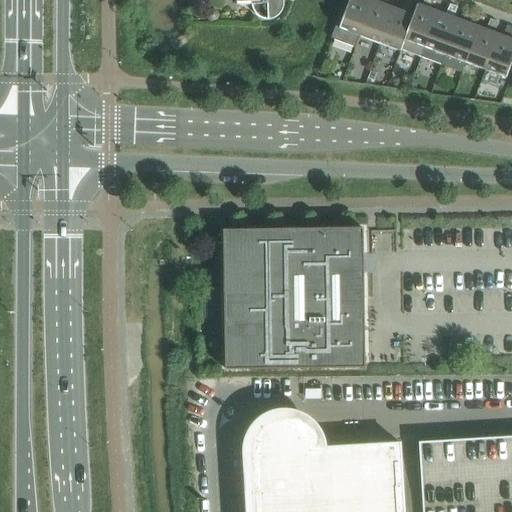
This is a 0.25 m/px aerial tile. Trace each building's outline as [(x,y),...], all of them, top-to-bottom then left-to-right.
[(236,0),(237,5),(251,5),(252,8),(254,12),(256,15),(260,18),(264,19),(267,20),(269,20),(272,19),(274,19),(276,18),(278,16),(279,15),(281,12),(282,11),(283,9),(283,6),(284,5),(284,3),(283,1),(283,0),(236,0)] [(356,47),(360,37),(373,1),(369,0),(349,0),(339,28),(335,26),(331,38),(356,47)] [(380,44),(393,9),(386,6),(387,0),(378,0),(377,3),(373,1),(360,37),(380,44)] [(405,41),(401,52),(420,59),(438,13),(430,10),(433,0),(424,0),(422,7),(417,5),(413,16),(404,40),(405,41)] [(413,16),(409,15),(413,3),(405,1),(400,12),(393,9),(380,44),(401,52),(405,41),(404,40),(413,16)] [(438,13),(420,59),(441,67),(445,56),(458,20),(453,19),(458,7),(450,5),(445,15),(438,13)] [(465,63),(477,27),(470,25),(474,13),(467,11),(462,22),(458,20),(445,56),(452,58),(450,63),(463,69),(465,63)] [(485,71),(498,35),(494,34),(498,22),(491,20),(485,31),(477,27),(465,63),(485,71)] [(506,78),(511,62),(511,27),(507,26),(503,37),(498,35),(485,71),(506,78)] [(223,231),(225,370),(365,368),(363,229),(223,231)] [(511,511),(511,436),(407,443),(312,448),(312,446),(311,443),(310,441),(309,438),(308,436),(306,433),(304,431),(302,430),(300,428),(298,427),(296,426),(293,424),(290,424),(288,423),(286,423),(283,423),(280,423),(278,424),(276,424),(273,425),(271,427),(268,428),(266,430),(264,431),(262,433),(261,435),(259,438),(258,440),(258,442),(257,445),(256,447),(256,450),(256,452),(259,511),(511,511)]
